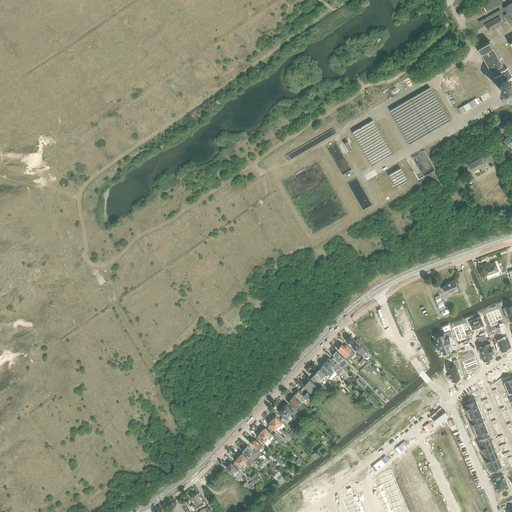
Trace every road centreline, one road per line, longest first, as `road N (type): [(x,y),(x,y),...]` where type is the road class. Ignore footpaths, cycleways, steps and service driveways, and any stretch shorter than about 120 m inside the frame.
road 1 (track): [(78,199),(88,263),(106,264),(358,91),(392,80),(444,31),(449,1)]
road 2 (track): [(345,0),(86,182),(78,199)]
road 3 (secondary): [(190,474),(375,291)]
road 4 (residential): [(327,496),(446,402)]
road 5 (secondary): [(375,291),(511,235)]
road 6 (residential): [(375,291),(398,340),(446,402)]
road 7 (residential): [(446,402),(497,511)]
